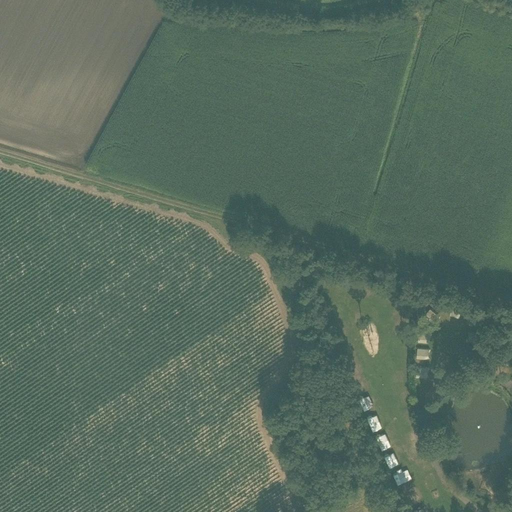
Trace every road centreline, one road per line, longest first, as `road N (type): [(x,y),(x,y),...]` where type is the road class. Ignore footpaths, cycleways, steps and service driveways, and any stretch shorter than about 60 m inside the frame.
road 1 (track): [(511,306),(0,147)]
road 2 (track): [(385,511),(347,451),(284,236)]
road 3 (track): [(379,0),(256,0)]
